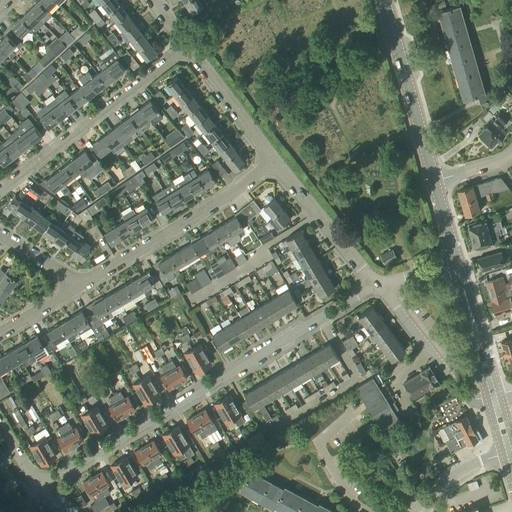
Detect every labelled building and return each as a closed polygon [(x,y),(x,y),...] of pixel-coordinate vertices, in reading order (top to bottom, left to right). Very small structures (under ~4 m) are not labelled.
[(53,0),(38,0),(38,1),(47,11),(55,2),(53,0)] [(86,0),(85,0),(80,4),(84,9),(90,4),(86,0)] [(115,0),(104,0),(101,3),(108,13),(119,4),(115,0)] [(210,9),(204,0),(188,0),(184,2),(191,13),(196,10),(199,16),(210,9)] [(38,1),(29,10),(43,23),(51,15),(47,11),(38,1)] [(119,4),(108,13),(115,22),(126,14),(119,4)] [(463,99),(477,95),(480,105),(487,103),(486,99),(492,98),(491,92),(482,94),(458,7),(447,10),(441,11),(438,12),(463,99)] [(43,23),(29,10),(21,18),(30,27),(34,23),(39,28),(43,23)] [(95,23),(101,18),(97,13),(91,18),(95,23)] [(134,23),(126,14),(115,22),(123,32),(134,23)] [(30,27),(21,18),(17,22),(13,22),(13,26),(12,27),(22,36),(25,33),(32,33),(32,32),(33,30),(30,27)] [(101,18),(95,23),(99,27),(105,23),(101,18)] [(134,23),(123,32),(130,41),(141,32),(134,23)] [(78,25),(69,33),(75,38),(84,30),(78,25)] [(87,31),(82,35),(87,41),(92,37),(87,31)] [(110,41),(116,37),(112,32),(107,37),(110,41)] [(141,32),(130,41),(138,50),(149,42),(141,32)] [(69,33),(61,41),(66,46),(75,38),(69,33)] [(6,35),(0,41),(0,45),(12,58),(16,54),(11,49),(15,45),(18,49),(23,44),(16,37),(12,41),(6,35)] [(87,41),(82,35),(78,39),(83,45),(87,41)] [(120,41),(116,37),(110,41),(114,46),(120,41)] [(66,46),(61,41),(56,45),(61,51),(66,46)] [(149,42),(138,50),(146,60),(156,51),(149,42)] [(12,58),(0,45),(0,60),(7,53),(12,58)] [(69,48),(65,52),(69,57),(74,53),(69,48)] [(57,55),(52,49),(39,61),(44,66),(57,55)] [(101,59),(104,63),(115,77),(125,70),(117,59),(119,57),(114,50),(101,59)] [(69,57),(65,52),(60,56),(65,61),(69,57)] [(125,60),(131,56),(127,52),(121,56),(125,60)] [(131,56),(125,60),(133,70),(139,66),(131,56)] [(102,71),(97,74),(105,85),(115,77),(104,63),(99,67),(102,71)] [(51,64),(46,68),(51,74),(56,69),(51,64)] [(31,68),(27,72),(32,78),(36,74),(31,68)] [(46,68),(38,76),(43,82),(51,74),(46,68)] [(87,71),(83,75),(96,92),(105,85),(97,74),(92,78),(87,71)] [(32,78),(27,72),(22,76),(27,82),(32,78)] [(96,92),(83,75),(78,79),(83,85),(78,88),(86,99),(96,92)] [(38,76),(29,84),(33,90),(43,82),(38,76)] [(174,95),(184,87),(177,77),(166,85),(174,95)] [(14,84),(9,88),(14,94),(19,90),(14,84)] [(33,90),(29,84),(25,88),(30,94),(33,90)] [(192,96),(184,87),(174,95),(181,104),(192,96)] [(14,94),(9,88),(5,92),(10,98),(14,94)] [(86,99),(78,88),(69,96),(77,106),(86,99)] [(161,105),(167,101),(159,91),(153,95),(161,105)] [(21,92),(16,96),(25,106),(29,101),(21,92)] [(25,106),(16,96),(11,101),(20,110),(25,106)] [(69,96),(59,103),(67,113),(77,106),(69,96)] [(192,96),(181,104),(189,114),(199,105),(192,96)] [(59,103),(55,97),(46,104),(58,120),(67,113),(59,103)] [(140,108),(150,122),(152,125),(162,118),(150,101),(140,108)] [(4,107),(8,112),(9,113),(13,109),(8,103),(4,107)] [(58,120),(46,104),(36,112),(48,128),(58,120)] [(169,114),(175,109),(171,105),(165,109),(169,114)] [(199,105),(189,114),(196,123),(206,115),(199,105)] [(0,119),(8,112),(4,108),(0,110),(0,119)] [(150,122),(140,108),(135,112),(134,110),(129,114),(130,116),(138,125),(143,132),(148,128),(146,126),(150,122)] [(175,109),(169,114),(173,119),(178,114),(175,109)] [(493,115),(492,114),(488,110),(480,119),(485,124),(493,115)] [(503,125),(504,124),(508,119),(500,111),(494,117),(503,125)] [(206,115),(196,123),(203,132),(214,124),(206,115)] [(130,116),(121,123),(129,133),(132,138),(138,134),(133,129),(138,125),(130,116)] [(29,120),(23,124),(22,122),(17,125),(31,143),(41,136),(29,120)] [(491,148),(505,133),(491,120),(478,136),(491,148)] [(121,123),(112,130),(119,140),(129,133),(121,123)] [(184,132),(190,127),(186,123),(180,128),(184,132)] [(214,124),(203,132),(211,142),(221,133),(214,124)] [(19,128),(10,135),(11,136),(22,150),(31,143),(17,125),(19,128)] [(194,132),(190,127),(184,132),(188,137),(194,132)] [(112,130),(102,137),(110,147),(119,140),(112,130)] [(229,143),(221,133),(211,142),(218,151),(229,143)] [(22,150),(11,136),(2,143),(13,157),(22,150)] [(110,147),(102,137),(92,144),(100,155),(110,147)] [(166,141),(170,147),(175,144),(171,138),(166,141)] [(170,147),(166,141),(161,145),(165,151),(170,147)] [(200,151),(205,146),(202,141),(196,146),(200,151)] [(182,142),(177,145),(182,152),(187,148),(182,142)] [(13,157),(2,143),(0,144),(0,150),(0,160),(3,165),(13,157)] [(229,143),(218,151),(226,160),(236,152),(229,143)] [(209,151),(205,146),(200,151),(203,155),(209,151)] [(177,154),(173,148),(168,152),(172,158),(177,154)] [(86,174),(90,179),(104,169),(92,153),(91,153),(92,154),(88,156),(84,151),(74,158),(86,174)] [(151,151),(146,155),(150,161),(155,157),(151,151)] [(172,158),(168,152),(160,157),(164,164),(172,158)] [(243,169),(240,165),(244,162),(236,152),(226,160),(236,174),(243,169)] [(150,161),(146,155),(141,158),(145,164),(150,161)] [(74,158),(65,165),(73,176),(78,172),(82,177),(86,174),(74,158)] [(216,171),(222,166),(217,160),(211,165),(216,171)] [(115,162),(107,167),(112,176),(121,171),(115,162)] [(153,162),(148,166),(152,172),(157,168),(153,162)] [(73,176),(65,165),(56,173),(63,183),(64,183),(73,176)] [(126,169),(130,175),(135,171),(131,165),(126,169)] [(152,172),(148,166),(143,169),(147,175),(152,172)] [(227,172),(222,166),(216,171),(221,177),(227,172)] [(130,175),(126,169),(121,172),(125,178),(130,175)] [(197,176),(204,187),(214,181),(208,170),(197,176)] [(46,180),(45,178),(39,183),(51,192),(54,190),(58,187),(64,194),(69,190),(64,183),(63,183),(56,173),(46,180)] [(204,187),(197,176),(192,179),(188,173),(183,176),(184,178),(194,193),(204,187)] [(133,176),(118,186),(122,192),(127,189),(128,191),(139,184),(133,176)] [(184,178),(174,185),(183,200),(194,193),(184,178)] [(485,194),(493,192),(508,187),(501,178),(474,186),(474,185),(459,190),(463,202),(476,199),(485,194)] [(38,196),(42,190),(33,182),(28,189),(38,196)] [(98,187),(102,194),(110,188),(106,182),(98,187)] [(183,200),(174,185),(173,182),(163,189),(173,206),(183,200)] [(74,195),(82,190),(78,183),(69,188),(74,195)] [(122,192),(118,186),(113,190),(117,196),(122,192)] [(102,194),(98,187),(92,191),(96,198),(102,194)] [(173,206),(163,189),(152,195),(163,212),(173,206)] [(42,190),(38,196),(43,199),(47,193),(42,190)] [(7,206),(13,211),(13,213),(16,215),(18,214),(22,218),(30,207),(20,200),(24,194),(20,192),(17,197),(14,196),(7,206)] [(493,192),(485,194),(488,201),(495,199),(493,192)] [(271,217),(282,208),(274,198),(273,199),(271,195),(267,195),(264,197),(264,201),(266,204),(263,207),(271,217)] [(98,200),(103,206),(108,203),(103,196),(98,200)] [(83,198),(78,201),(82,208),(87,204),(83,198)] [(57,209),(62,203),(57,199),(52,206),(57,209)] [(480,210),(476,199),(463,202),(466,214),(480,210)] [(103,206),(98,200),(93,203),(98,210),(103,206)] [(239,211),(247,221),(261,210),(253,200),(239,211)] [(82,208),(78,201),(73,205),(77,211),(82,208)] [(67,207),(62,203),(57,209),(62,213),(67,207)] [(40,214),(30,207),(22,218),(32,225),(40,214)] [(135,214),(142,225),(153,219),(146,208),(135,214)] [(282,208),(271,217),(272,217),(268,220),(276,230),(280,227),(290,219),(282,208)] [(86,209),(77,215),(82,218),(91,224),(94,221),(86,209)] [(142,225),(135,214),(132,209),(122,215),(125,220),(132,231),(142,225)] [(237,216),(225,223),(236,241),(241,238),(237,231),(249,224),(247,221),(239,211),(235,214),(237,216)] [(40,214),(32,225),(42,232),(50,221),(49,221),(40,214)] [(82,218),(77,215),(77,214),(72,220),(77,224),(82,218)] [(52,217),(49,221),(50,221),(42,232),(47,235),(46,237),(49,240),(51,238),(52,239),(59,228),(54,224),(57,220),(52,217)] [(132,231),(125,220),(115,227),(122,238),(132,231)] [(486,232),(499,228),(497,222),(490,224),(490,226),(488,227),(485,220),(469,224),(469,226),(469,227),(469,230),(471,231),(472,236),(486,232)] [(94,221),(91,224),(87,230),(92,234),(96,240),(103,236),(94,221)] [(225,223),(214,230),(221,241),(227,237),(231,244),(236,241),(225,223)] [(64,231),(59,228),(52,239),(61,246),(74,228),(74,227),(70,224),(64,231)] [(122,238),(115,227),(104,233),(111,244),(122,238)] [(74,228),(61,246),(71,253),(79,242),(83,236),(74,228)] [(493,243),(500,240),(499,239),(499,237),(501,236),(499,228),(486,232),(472,236),(474,242),(473,243),(474,246),(476,247),(476,248),(493,243)] [(214,230),(203,236),(212,251),(216,249),(213,245),(221,241),(214,230)] [(292,248),(306,240),(301,230),(286,239),(292,248)] [(271,232),(259,239),(262,244),(274,237),(271,232)] [(197,237),(197,240),(192,243),(198,254),(204,251),(206,255),(212,251),(203,236),(202,237),(200,235),(197,237)] [(312,249),(306,240),(292,248),(297,258),(312,249)] [(79,242),(71,253),(81,260),(89,249),(79,242)] [(198,254),(192,243),(181,249),(187,261),(198,254)] [(187,261),(181,249),(170,256),(176,267),(187,261)] [(318,258),(312,249),(297,258),(303,267),(318,258)] [(392,250),(380,256),(384,264),(396,258),(392,250)] [(501,251),(479,258),(482,271),(505,264),(501,251)] [(234,257),(239,265),(247,260),(242,252),(234,257)] [(179,273),(176,267),(170,256),(164,259),(162,258),(159,260),(159,262),(158,263),(163,270),(158,273),(163,282),(179,273)] [(229,257),(218,263),(224,273),(235,267),(229,257)] [(318,258),(303,267),(309,277),(323,268),(318,258)] [(224,273),(218,263),(217,261),(210,265),(211,268),(207,270),(213,280),(224,273)] [(262,267),(264,271),(267,276),(277,270),(272,261),(262,267)] [(0,279),(0,284),(9,290),(16,281),(12,278),(16,272),(9,267),(0,279)] [(264,271),(262,267),(255,271),(258,275),(264,271)] [(323,268),(309,277),(314,286),(329,277),(323,268)] [(136,279),(145,294),(151,291),(148,287),(154,283),(157,288),(162,285),(156,275),(150,278),(147,272),(136,279)] [(197,278),(202,286),(211,281),(206,273),(197,278)] [(335,287),(329,277),(314,286),(320,296),(335,287)] [(500,292),(506,290),(503,277),(487,282),(493,302),(502,300),(500,292)] [(202,286),(197,278),(189,283),(194,291),(202,286)] [(136,279),(125,285),(134,301),(145,294),(136,279)] [(312,283),(307,286),(312,295),(316,292),(312,283)] [(9,290),(0,284),(0,298),(2,300),(9,290)] [(134,301),(125,285),(114,292),(123,308),(134,301)] [(176,285),(168,290),(172,296),(180,291),(176,285)] [(502,300),(493,302),(492,303),(495,314),(496,314),(497,319),(504,317),(503,312),(511,309),(511,304),(510,298),(509,298),(508,296),(511,294),(511,288),(511,289),(511,290),(507,291),(506,290),(500,292),(502,300)] [(289,289),(279,295),(288,310),(298,304),(289,289)] [(114,292),(103,298),(113,315),(123,309),(123,308),(114,292)] [(279,295),(270,300),(279,315),(288,310),(279,295)] [(96,312),(91,315),(104,337),(109,334),(102,322),(113,316),(113,315),(103,298),(98,301),(96,300),(92,302),(92,305),(96,312)] [(154,298),(149,301),(153,308),(158,304),(154,298)] [(270,300),(260,306),(269,321),(279,315),(270,300)] [(153,308),(149,301),(144,304),(148,311),(153,308)] [(260,306),(251,312),(260,327),(269,321),(260,306)] [(365,325),(378,315),(372,306),(358,316),(365,325)] [(81,311),(70,318),(77,329),(79,334),(91,327),(98,340),(104,337),(91,315),(86,318),(81,311)] [(132,311),(127,314),(131,321),(136,318),(132,311)] [(260,327),(251,312),(241,317),(250,332),(260,327)] [(131,321),(127,314),(122,317),(126,324),(131,321)] [(378,315),(365,325),(371,334),(385,324),(378,315)] [(241,317),(232,323),(241,338),(250,332),(241,317)] [(77,329),(70,318),(59,324),(65,336),(66,336),(77,329)] [(175,320),(169,323),(174,334),(180,331),(175,320)] [(232,323),(222,329),(231,344),(241,338),(232,323)] [(52,338),(47,341),(52,351),(58,348),(57,346),(68,340),(66,336),(65,336),(59,324),(47,331),(52,338)] [(392,332),(385,324),(371,334),(378,343),(392,332)] [(124,348),(133,344),(123,325),(115,329),(124,348)] [(186,326),(180,329),(183,333),(184,334),(187,340),(191,338),(188,333),(189,332),(186,326)] [(231,344),(222,329),(213,335),(221,349),(231,344)] [(392,332),(378,343),(384,351),(398,341),(392,332)] [(52,351),(47,341),(41,345),(36,336),(36,337),(33,335),(30,337),(30,340),(25,343),(32,354),(31,354),(36,361),(48,353),(52,351)] [(348,352),(352,349),(358,345),(352,335),(343,342),(348,352)] [(360,346),(367,340),(363,335),(356,341),(360,346)] [(506,354),(511,351),(511,338),(502,341),(506,354)] [(83,340),(78,343),(82,350),(87,347),(83,340)] [(398,341),(384,351),(391,360),(405,350),(398,341)] [(148,363),(151,360),(154,359),(144,342),(138,346),(148,363)] [(25,343),(14,349),(21,360),(31,354),(32,354),(25,343)] [(320,349),(329,364),(339,358),(330,344),(320,349)] [(192,349),(203,368),(210,364),(199,345),(192,349)] [(72,347),(66,350),(70,357),(76,353),(72,347)] [(21,360),(14,349),(4,356),(10,367),(21,360)] [(138,349),(134,352),(139,362),(144,359),(138,349)] [(203,368),(192,349),(185,353),(196,372),(203,368)] [(320,349),(311,355),(319,370),(329,364),(320,349)] [(319,370),(311,355),(301,361),(310,375),(319,370)] [(0,372),(10,367),(4,356),(0,357),(0,372)] [(166,364),(177,383),(186,378),(179,366),(176,368),(172,360),(166,364)] [(310,375),(301,361),(292,366),(301,381),(310,375)] [(177,383),(166,364),(160,367),(165,375),(161,376),(169,389),(177,383)] [(43,373),(40,366),(35,369),(38,376),(43,373)] [(292,366),(282,372),(291,387),(301,381),(292,366)] [(421,374),(404,384),(412,397),(429,388),(430,389),(439,384),(429,367),(420,372),(421,374)] [(291,387),(282,372),(273,377),(282,392),(291,387)] [(140,380),(151,399),(158,395),(147,376),(140,380)] [(23,377),(19,379),(18,380),(21,386),(26,383),(23,377)] [(282,392),(273,377),(264,383),(272,398),(282,392)] [(91,378),(86,381),(93,392),(99,389),(91,378)] [(399,420),(398,421),(372,378),(366,381),(355,388),(381,431),(382,431),(385,436),(402,425),(399,420)] [(151,399),(140,380),(133,384),(145,403),(151,399)] [(264,383),(254,388),(263,403),(272,398),(264,383)] [(7,387),(0,390),(0,398),(11,392),(7,387)] [(263,403),(254,388),(244,394),(253,409),(258,406),(262,414),(267,411),(263,403)] [(318,390),(311,394),(313,398),(321,394),(318,390)] [(114,395),(126,414),(135,409),(127,397),(124,399),(120,391),(114,395)] [(313,398),(311,394),(303,398),(306,403),(313,398)] [(126,414),(114,395),(108,398),(112,406),(110,407),(117,419),(126,414)] [(229,396),(222,400),(233,419),(240,414),(229,396)] [(15,400),(18,406),(23,403),(20,397),(15,400)] [(233,419),(222,400),(214,404),(226,423),(233,419)] [(338,402),(333,406),(340,414),(345,410),(338,402)] [(388,405),(393,413),(398,410),(393,402),(388,405)] [(30,403),(25,406),(33,421),(38,418),(30,403)] [(89,411),(100,429),(107,425),(96,406),(89,411)] [(340,414),(333,406),(329,409),(336,418),(340,414)] [(58,409),(52,413),(56,418),(61,415),(58,409)] [(336,418),(329,409),(325,413),(332,421),(336,418)] [(204,410),(196,415),(208,435),(216,430),(204,410)] [(100,429),(89,411),(81,415),(93,434),(100,429)] [(56,418),(52,413),(47,416),(51,422),(56,418)] [(325,413),(321,417),(328,425),(332,421),(325,413)] [(208,435),(196,415),(187,421),(194,433),(197,431),(202,438),(208,435)] [(451,453),(452,452),(466,445),(468,448),(483,441),(476,428),(473,430),(466,416),(448,425),(439,430),(451,453)] [(28,427),(22,417),(17,420),(23,430),(25,429),(28,427)] [(328,425),(321,417),(316,421),(323,429),(328,425)] [(323,429),(316,421),(312,424),(319,432),(323,429)] [(62,426),(74,445),(83,440),(75,428),(73,429),(69,422),(62,426)] [(319,432),(312,424),(308,428),(315,436),(319,432)] [(74,445),(62,426),(56,429),(61,436),(58,438),(65,450),(74,445)] [(177,427),(170,431),(181,449),(188,445),(177,427)] [(315,436),(308,428),(303,432),(310,440),(315,436)] [(181,449),(170,431),(163,435),(174,454),(175,453),(179,460),(185,456),(181,449)] [(246,441),(251,450),(266,440),(261,432),(246,441)] [(44,437),(37,442),(48,461),(56,456),(44,437)] [(144,446),(156,465),(161,462),(157,455),(160,453),(153,441),(144,446)] [(48,461),(37,442),(30,446),(41,465),(48,461)] [(156,465),(144,446),(135,452),(143,464),(145,462),(149,469),(156,465)] [(234,449),(221,457),(226,465),(239,457),(234,449)] [(125,457),(118,462),(129,480),(136,476),(125,457)] [(407,464),(405,460),(398,464),(400,468),(407,464)] [(129,480),(118,462),(111,466),(122,484),(129,480)] [(212,473),(209,468),(206,462),(194,469),(201,480),(212,473)] [(102,472),(93,477),(104,496),(110,493),(106,486),(109,484),(102,472)] [(249,473),(243,482),(240,488),(239,490),(273,509),(274,507),(283,511),(329,511),(317,505),(316,507),(283,489),(282,491),(249,473)] [(104,496),(93,477),(84,482),(91,495),(95,493),(97,498),(94,500),(96,503),(91,506),(94,511),(96,511),(104,508),(106,511),(108,511),(112,510),(109,504),(104,496)] [(467,484),(469,491),(479,488),(476,480),(467,484)] [(147,481),(143,484),(141,485),(147,494),(152,490),(147,481)] [(398,488),(401,494),(414,486),(410,481),(398,488)] [(19,498),(20,485),(8,485),(8,497),(19,498)]
